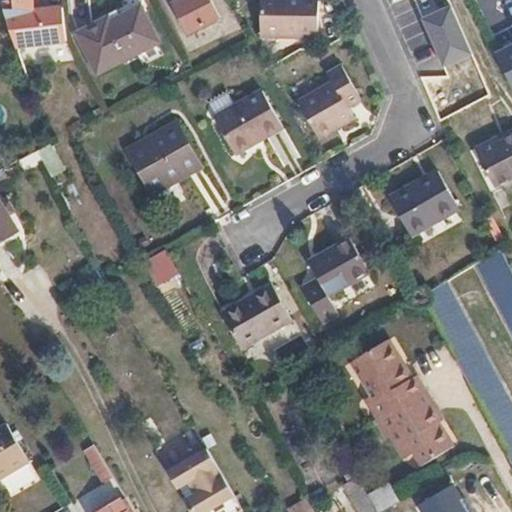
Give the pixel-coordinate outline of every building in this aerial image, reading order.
[(17,36),(24,62),(45,61),(44,10),(38,9),(37,3),(42,2),(42,0),(5,0),(6,2),(5,2),(17,36)] [(221,18),(212,0),(179,0),(175,2),(189,32),(221,18)] [(309,37),(307,0),(256,0),(257,36),(309,37)] [(457,5),(425,18),(444,69),(477,57),(457,5)] [(159,43),(142,9),(112,24),(109,19),(79,35),(99,74),(159,43)] [(511,25),(487,38),(511,88),(511,25)] [(363,97),(344,62),(330,70),(334,78),(300,98),(320,135),(357,114),(351,104),(363,97)] [(237,152),(286,124),(266,89),(217,116),(237,152)] [(203,165),(180,121),(131,147),(154,192),(203,165)] [(511,140),(511,133),(499,139),(502,145),(511,140)] [(511,140),(502,145),(499,139),(476,151),(496,190),(511,182),(511,140)] [(54,143),(39,150),(52,178),(67,171),(54,143)] [(463,209),(441,171),(389,199),(409,238),(463,209)] [(0,242),(11,237),(0,218),(0,242)] [(370,272),(349,238),(321,253),(325,261),(312,267),(327,297),(370,272)] [(511,267),(501,247),(479,260),(511,325),(511,267)] [(158,288),(182,274),(167,249),(144,263),(158,288)] [(422,294),(511,465),(511,409),(444,281),(422,294)] [(292,322),(270,283),(221,311),(242,349),(292,322)] [(426,389),(417,374),(410,378),(401,364),(404,362),(389,337),(351,361),(383,415),(426,389)] [(312,360),(295,370),(299,377),(316,367),(312,360)] [(431,407),(435,404),(426,389),(383,415),(401,446),(407,442),(421,466),(454,446),(431,407)] [(0,479),(30,463),(8,423),(0,428),(0,479)] [(126,496),(95,443),(86,449),(116,502),(126,496)] [(235,511),(243,508),(205,443),(166,465),(178,486),(189,480),(195,491),(185,498),(193,511),(203,511),(210,508),(212,511),(235,511)] [(379,466),(357,478),(376,510),(398,498),(379,466)] [(357,511),(377,511),(376,510),(357,478),(343,487),(357,511)] [(476,511),(458,485),(423,508),(426,511),(476,511)] [(135,511),(126,496),(116,502),(99,511),(135,511)] [(377,511),(406,511),(398,498),(376,510),(377,511)]
